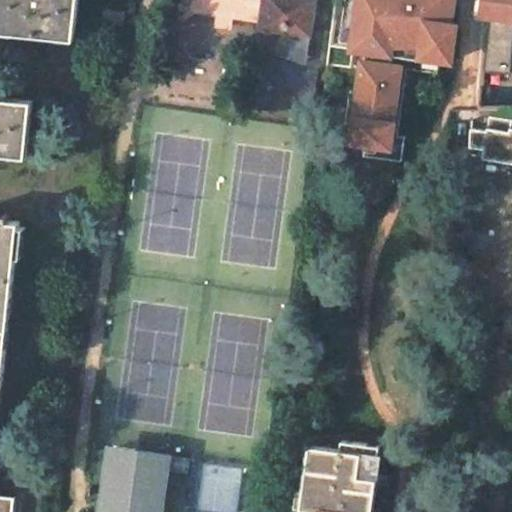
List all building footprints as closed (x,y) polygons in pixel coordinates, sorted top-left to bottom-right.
[(1,0),(0,11),(0,29),(76,37),(79,0),(1,0)] [(315,0),(171,0),(170,15),(182,18),(196,8),(215,11),(215,17),(216,18),(216,19),(216,20),(217,21),(217,22),(218,23),(219,23),(219,24),(220,24),(221,24),(221,25),(222,25),(223,25),(224,25),(225,25),(226,25),(227,24),(228,24),(228,23),(229,23),(229,22),(230,22),(230,21),(231,21),(231,20),(231,19),(231,18),(233,13),(261,18),(268,19),(274,15),(287,32),(283,37),(282,45),(308,49),(315,0)] [(358,109),(355,135),(368,137),(394,140),(398,114),(396,114),(402,71),(401,71),(403,58),(425,60),(425,56),(440,58),(455,59),(458,24),(451,23),(453,0),(335,0),(331,41),(368,44),(367,54),(366,54),(361,91),(366,92),(363,110),(358,109)] [(488,17),(511,18),(511,0),(482,0),(481,18),(488,19),(488,17)] [(106,9),(103,30),(122,32),(125,12),(106,9)] [(260,28),(287,32),(274,15),(268,19),(261,18),(260,28)] [(483,71),(509,73),(511,35),(511,18),(488,17),(483,71)] [(280,56),(306,61),(308,49),(282,45),(280,56)] [(437,75),(440,58),(425,56),(425,60),(403,58),(401,71),(402,71),(396,114),(398,114),(394,140),(368,137),(367,149),(405,154),(408,130),(399,128),(406,71),(437,75)] [(0,152),(28,155),(33,101),(1,96),(2,90),(0,90),(0,152)] [(484,157),(511,161),(511,118),(493,115),(490,129),(474,126),(471,145),(485,147),(484,157)] [(0,326),(9,328),(21,221),(10,220),(10,214),(5,213),(4,220),(0,219),(0,326)] [(0,415),(9,328),(0,326),(0,415)] [(372,511),(379,469),(378,469),(379,456),(366,454),(368,441),(346,438),(344,447),(311,442),(306,484),(303,503),(323,506),(322,511),(372,511)] [(162,511),(171,448),(105,440),(96,511),(162,511)] [(381,442),(368,441),(366,454),(379,456),(381,442)] [(0,511),(13,511),(15,496),(0,494),(0,511)]
